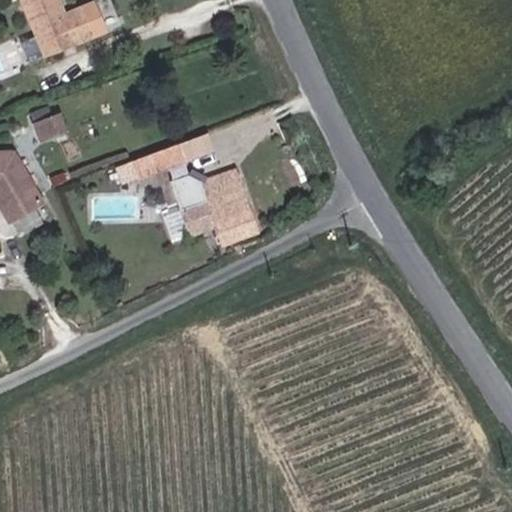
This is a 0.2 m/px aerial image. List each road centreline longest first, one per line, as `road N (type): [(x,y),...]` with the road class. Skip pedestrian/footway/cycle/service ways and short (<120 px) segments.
road 1 (unclassified): [(382,200),(0,382)]
road 2 (tertiary): [(511,407),(382,200)]
road 3 (tertiary): [(382,200),(284,0)]
